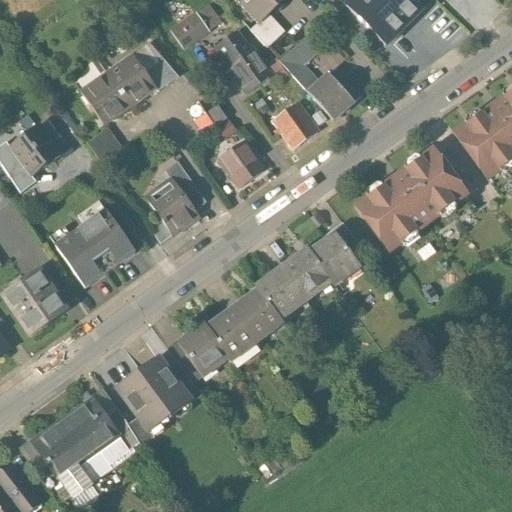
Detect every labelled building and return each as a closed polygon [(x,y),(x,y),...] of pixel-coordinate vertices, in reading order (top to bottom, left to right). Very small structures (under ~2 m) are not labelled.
[(240,0),(239,2),(259,24),(268,16),(285,0),(240,0)] [(354,0),(346,9),(385,48),(422,11),(410,0),(354,0)] [(210,8),(197,17),(208,32),(221,23),(210,8)] [(283,34),(268,16),(259,24),(250,32),(266,51),(283,34)] [(197,17),(171,35),(182,50),(208,32),(197,17)] [(316,30),(278,64),(290,77),(300,68),(327,43),(316,30)] [(248,51),(236,35),(215,50),(231,73),(225,78),(229,84),(236,80),(247,96),(248,95),(271,79),(250,50),(248,51)] [(156,91),(132,58),(106,76),(130,109),(156,91)] [(318,87),(300,68),(290,77),(307,96),(318,87)] [(335,71),(328,78),(318,87),(307,96),(333,124),(360,99),(335,71)] [(130,109),(106,76),(80,95),(104,128),(130,109)] [(511,96),(455,137),(487,181),(511,162),(511,96)] [(270,112),(262,101),(252,108),(260,119),(270,112)] [(199,107),(187,114),(203,138),(215,130),(224,143),(236,134),(218,109),(206,117),(199,107)] [(296,107),(273,123),(278,131),(274,134),(278,139),(282,136),(293,152),(317,136),(296,107)] [(49,121),(40,128),(53,145),(62,138),(49,121)] [(10,151),(8,152),(29,180),(31,179),(32,180),(62,157),(53,145),(40,128),(10,150),(10,151)] [(107,132),(87,145),(101,165),(121,151),(107,132)] [(10,151),(10,150),(6,145),(0,149),(0,166),(20,197),(36,185),(32,180),(31,179),(29,180),(8,152),(10,151)] [(243,145),(219,162),(239,190),(263,174),(252,158),(256,155),(252,150),(248,153),(243,145)] [(174,159),(184,173),(205,206),(218,198),(187,151),(174,159)] [(433,154),(357,210),(389,254),(465,198),(433,154)] [(175,187),(148,206),(172,239),(199,220),(175,187)] [(105,213),(55,249),(85,291),(135,256),(105,213)] [(344,229),(335,236),(351,257),(360,250),(344,229)] [(335,236),(309,255),(332,286),(334,290),(360,270),(351,257),(335,236)] [(307,252),(281,271),(306,305),(332,286),(309,255),(307,252)] [(280,324),(306,305),(281,271),(255,290),(257,293),(280,324)] [(38,274),(2,299),(30,338),(66,313),(38,274)] [(257,293),(231,312),(256,346),(282,327),(280,324),(257,293)] [(231,365),(256,346),(231,312),(206,331),(228,362),(231,365)] [(203,328),(178,347),(201,379),(202,380),(228,362),(206,331),(203,328)] [(0,358),(9,353),(0,340),(0,358)] [(168,354),(186,379),(192,386),(201,379),(178,347),(168,354)] [(116,391),(138,421),(139,421),(148,433),(188,404),(176,386),(177,386),(158,360),(116,391)] [(186,379),(177,386),(176,386),(188,404),(190,406),(201,398),(192,386),(186,379)] [(104,395),(93,403),(108,424),(118,439),(116,440),(127,455),(133,452),(139,447),(128,428),(124,423),(104,395)] [(93,403),(62,425),(87,461),(116,440),(118,439),(108,424),(93,403)] [(138,421),(128,428),(139,447),(140,448),(152,440),(148,433),(139,421),(138,421)] [(77,468),(87,461),(62,425),(32,446),(44,462),(72,501),(91,488),(91,487),(77,468)] [(87,461),(77,468),(91,487),(135,455),(133,452),(127,455),(116,440),(87,461)] [(32,471),(44,462),(32,446),(20,454),(32,471)] [(0,491),(15,511),(36,511),(42,508),(12,468),(2,475),(0,472),(0,491)] [(15,511),(0,491),(0,511),(15,511)]
